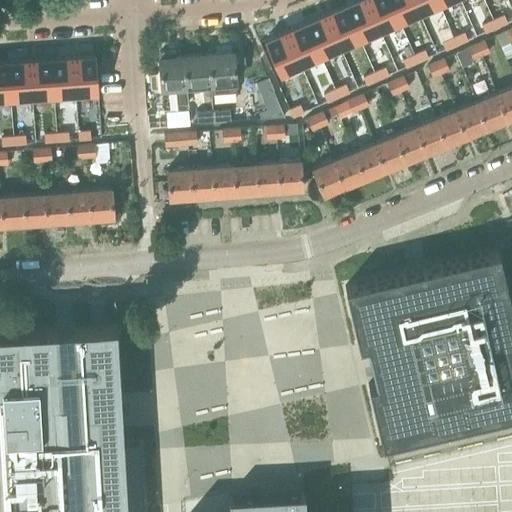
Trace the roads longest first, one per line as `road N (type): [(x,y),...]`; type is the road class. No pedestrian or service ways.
road 1 (residential): [(147,264),(251,255),(362,229),(511,165)]
road 2 (residential): [(147,264),(130,15)]
road 3 (residential): [(0,275),(147,264)]
road 4 (residential): [(130,15),(270,0)]
road 5 (residential): [(0,26),(130,15)]
